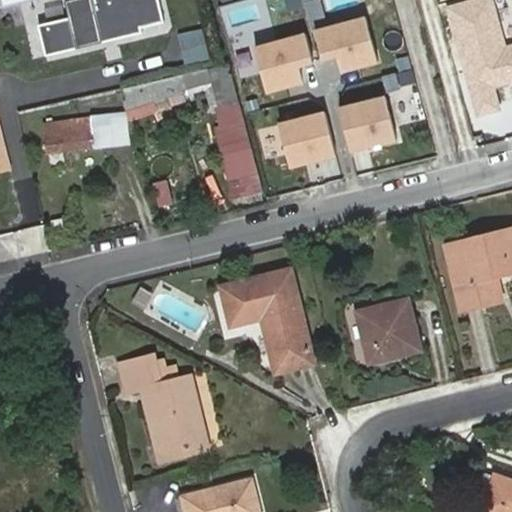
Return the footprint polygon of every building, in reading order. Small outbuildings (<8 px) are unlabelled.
[(79,0),(65,4),(69,21),(43,27),(51,57),(164,30),(156,0),(79,0)] [(492,0),(467,0),(443,7),(477,120),(502,112),(495,89),(511,83),(511,44),(507,46),(492,0)] [(370,60),(359,17),(314,29),(321,57),(332,54),(335,69),(370,60)] [(295,33),(252,43),(263,89),(292,82),(289,71),(304,68),(295,33)] [(260,187),(226,67),(210,71),(218,98),(212,99),(217,119),(211,121),(232,199),(262,191),(261,188),(260,187)] [(122,92),(126,106),(132,104),(137,120),(154,114),(157,122),(175,116),(172,107),(186,102),(180,86),(158,93),(155,84),(122,92)] [(390,137),(380,94),(334,106),(345,148),(390,137)] [(331,153),(320,110),(275,122),(286,164),(331,153)] [(47,134),(50,154),(118,146),(116,131),(90,133),(89,122),(56,126),(57,132),(47,134)] [(0,128),(0,169),(10,167),(0,128)] [(511,234),(443,252),(457,314),(497,305),(491,280),(511,274),(511,234)] [(274,377),(311,367),(287,275),(217,294),(227,331),(259,323),(274,377)] [(356,316),(367,367),(418,354),(406,304),(356,316)] [(146,390),(166,463),(209,451),(189,379),(181,381),(178,368),(170,370),(168,361),(153,365),(151,358),(117,366),(125,396),(146,390)] [(475,511),(482,511),(493,479),(482,475),(470,510),(475,511)] [(493,479),(482,511),(511,511),(511,483),(494,478),(493,479)] [(183,501),(185,511),(259,511),(252,483),(183,501)]
